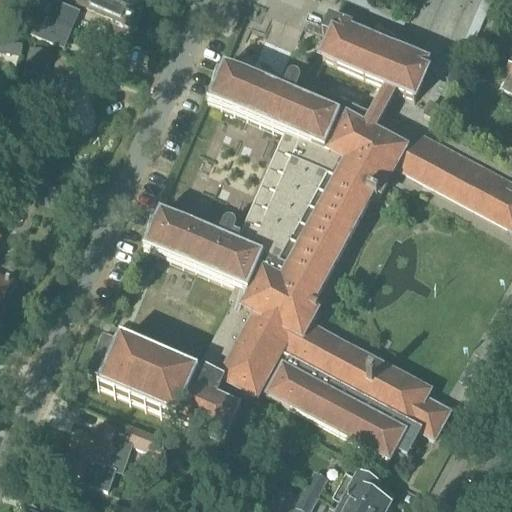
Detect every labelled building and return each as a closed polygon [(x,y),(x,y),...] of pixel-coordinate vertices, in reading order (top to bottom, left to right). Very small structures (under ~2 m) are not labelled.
[(143,7),(128,0),(80,0),(77,9),(133,32),(143,7)] [(50,10),(45,22),(34,45),(60,57),(75,22),(50,10)] [(160,420),(160,421),(161,422),(162,420),(176,426),(176,428),(177,429),(178,427),(226,448),(241,413),(219,400),(225,387),(256,404),(260,396),(269,401),(268,402),(389,468),(395,458),(407,464),(421,439),(433,446),(450,415),(424,401),(426,397),(308,333),(317,316),(312,312),(370,203),(376,206),(394,173),(511,237),(511,205),(509,203),(511,196),(511,194),(381,122),(394,98),(414,106),(425,82),(421,80),(425,72),(350,38),(353,32),(330,21),(322,38),(324,38),(324,37),(333,41),(322,66),(385,94),(370,122),(300,90),(300,89),(301,87),(300,86),(300,85),(299,83),(298,82),(297,81),(296,81),(294,81),(293,81),(291,81),(290,82),(289,82),(288,83),(287,85),(282,97),(224,70),(208,107),(284,141),(240,244),(235,241),(236,240),(236,239),(237,237),(237,236),(237,234),(237,233),(236,231),(235,230),(234,229),(233,228),(231,228),(230,228),(228,228),(227,228),(225,229),(224,230),(223,231),(222,232),(222,233),(221,235),(218,243),(159,218),(143,254),(226,292),(234,295),(229,306),(233,308),(195,378),(182,373),(183,371),(181,371),(181,372),(167,366),(167,365),(166,364),(165,366),(151,359),(152,358),(151,358),(150,359),(136,353),(137,351),(135,351),(134,352),(120,346),(121,344),(119,344),(116,350),(104,345),(88,381),(100,387),(98,392),(97,394),(98,395),(99,393),(114,400),(113,401),(114,402),(115,400),(129,406),(129,408),(130,408),(131,407),(145,413),(144,415),(146,415),(146,413),(160,420)] [(13,40),(0,37),(0,55),(9,58),(13,40)] [(29,53),(21,84),(43,91),(51,60),(29,53)] [(511,81),(508,79),(500,92),(511,98),(511,81)] [(57,129),(75,125),(76,126),(76,128),(77,129),(78,130),(80,131),(81,131),(83,131),(84,131),(86,131),(87,130),(88,130),(89,128),(90,127),(91,126),(91,124),(91,123),(91,121),(84,90),(50,98),(51,101),(33,105),(36,117),(54,113),(57,129)] [(429,107),(422,120),(445,133),(452,119),(429,107)] [(0,309),(10,287),(0,282),(0,309)] [(122,448),(159,464),(166,448),(130,432),(122,448)] [(76,438),(68,461),(70,462),(65,478),(83,484),(88,469),(105,475),(114,451),(110,449),(114,438),(101,433),(97,445),(76,438)] [(313,478),(295,511),(310,511),(325,485),(313,478)] [(342,511),(387,511),(393,501),(359,482),(357,487),(345,480),(332,505),(342,511)] [(227,511),(239,511),(248,494),(226,483),(215,506),(227,511)]
